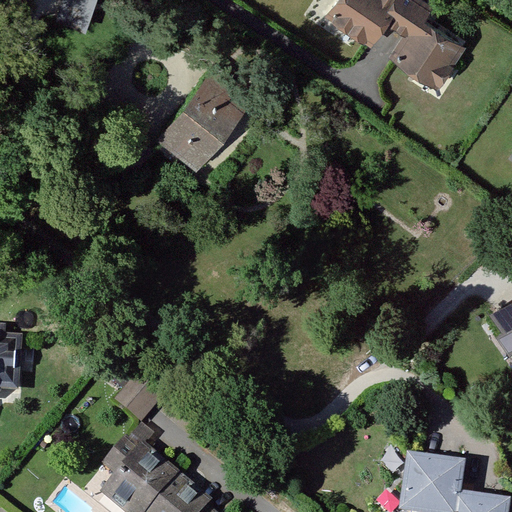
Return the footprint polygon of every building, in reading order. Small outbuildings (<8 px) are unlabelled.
[(87,23),(95,0),(63,0),(59,13),(87,23)] [(433,93),(460,52),(422,27),(432,12),(413,0),(390,0),(389,2),(386,0),(335,0),(322,20),(371,52),(387,29),(403,39),(387,63),(433,93)] [(209,80),(156,143),(191,172),(244,109),(209,80)] [(511,289),(489,305),(511,339),(511,289)] [(0,342),(0,399),(13,400),(16,344),(0,342)] [(167,389),(143,369),(120,397),(144,417),(167,389)] [(508,511),(511,493),(463,485),(466,460),(411,451),(402,509),(421,511),(508,511)] [(205,511),(137,453),(95,502),(106,511),(205,511)]
